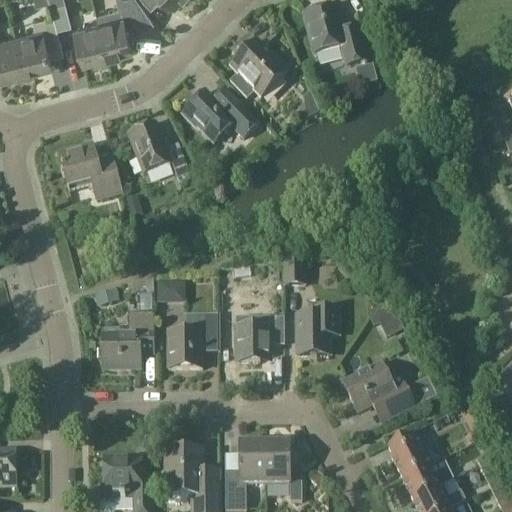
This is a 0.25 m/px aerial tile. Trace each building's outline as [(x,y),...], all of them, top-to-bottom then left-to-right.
[(63,5),(61,0),(49,0),(57,29),(71,25),(66,4),(63,5)] [(165,0),(174,8),(182,0),(140,0),(143,3),(151,12),(163,0),(165,0)] [(99,24),(108,59),(132,52),(129,38),(143,34),(155,26),(141,6),(97,18),(99,24)] [(303,18),(313,58),(342,50),(346,69),(372,63),(364,27),(342,32),(337,10),(303,18)] [(15,38),(26,77),(53,69),(50,58),(63,54),(53,16),(32,21),(35,33),(15,38)] [(83,65),(108,59),(99,24),(74,31),(83,65)] [(0,83),(26,77),(15,38),(0,41),(0,83)] [(261,102),(288,76),(256,44),(230,71),(237,78),(229,85),(247,102),(254,95),(261,102)] [(262,126),(228,92),(215,104),(205,95),(183,116),(211,143),(213,146),(236,126),(232,129),(245,142),(262,126)] [(166,152),(156,127),(128,138),(143,177),(172,166),(177,181),(191,176),(179,147),(166,152)] [(99,172),(92,148),(59,157),(69,196),(93,190),(96,203),(121,197),(114,168),(99,172)] [(306,289),(306,264),(284,263),(284,289),(306,289)] [(249,268),(233,270),(234,280),(250,278),(249,268)] [(98,308),(116,303),(113,292),(95,297),(98,308)] [(378,309),(370,321),(374,328),(380,325),(393,319),(381,309),(379,307),(378,309)] [(236,366),(260,366),(271,366),(271,346),(284,346),(284,311),(272,311),(272,319),(268,319),(268,330),(236,331),(236,366)] [(310,361),(316,361),(316,359),(328,359),(328,339),(337,339),(337,313),(321,313),(321,319),(298,319),(298,359),(310,360),(310,361)] [(103,374),(141,373),(140,358),(154,358),(154,316),(128,316),(128,337),(121,337),(121,341),(102,342),(103,374)] [(168,373),(202,372),(202,347),(220,347),(219,319),(185,319),(185,336),(168,336),(168,373)] [(395,397),(381,369),(343,387),(357,416),(375,407),(381,419),(409,405),(412,412),(438,399),(429,381),(395,397)] [(470,449),(487,441),(482,432),(465,440),(470,449)] [(402,482),(427,470),(417,448),(415,448),(410,438),(386,450),(402,482)] [(265,448),(265,489),(290,488),(291,503),(303,502),(303,468),(290,468),(290,447),(265,448)] [(240,489),(265,489),(265,448),(240,448),(240,469),(229,469),(229,503),(240,503),(240,489)] [(0,490),(15,490),(15,454),(0,454),(0,490)] [(203,474),(203,454),(164,454),(165,500),(194,500),(193,511),(221,511),(221,474),(203,474)] [(480,470),(493,464),(489,457),(476,463),(480,470)] [(141,488),(141,461),(104,461),(104,501),(134,501),(133,511),(153,511),(153,488),(141,488)] [(413,504),(456,482),(446,461),(427,470),(402,482),(413,504)] [(493,464),(480,470),(484,478),(496,471),(493,464)] [(450,511),(467,504),(456,482),(413,504),(416,511),(450,511)] [(500,511),(504,511),(511,508),(511,502),(510,499),(497,506),(500,511)]
